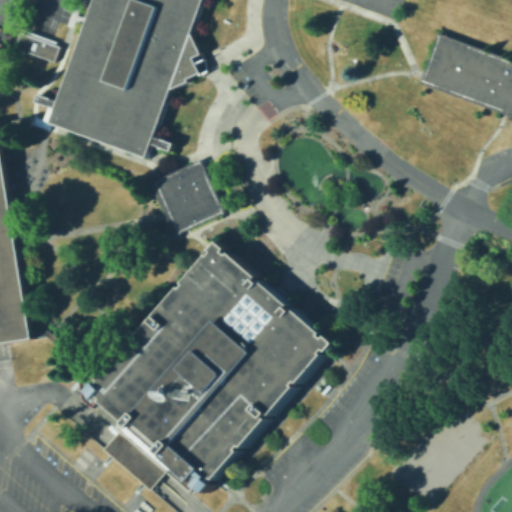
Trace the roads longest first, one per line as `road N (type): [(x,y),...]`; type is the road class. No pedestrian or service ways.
road 1 (residential): [(274,0),(286,57),(334,113),(412,177),(511,229)]
road 2 (residential): [(278,511),(354,428),(403,354)]
road 3 (residential): [(403,354),(467,211)]
